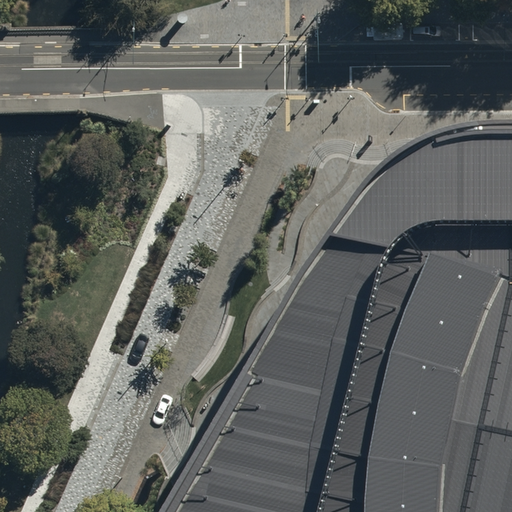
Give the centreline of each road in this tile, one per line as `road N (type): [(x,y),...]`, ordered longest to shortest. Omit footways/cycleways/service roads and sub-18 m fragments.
road 1 (residential): [(233,67),(218,176),(68,511)]
road 2 (tertiary): [(233,67),(511,65)]
road 3 (tertiary): [(0,70),(233,67)]
